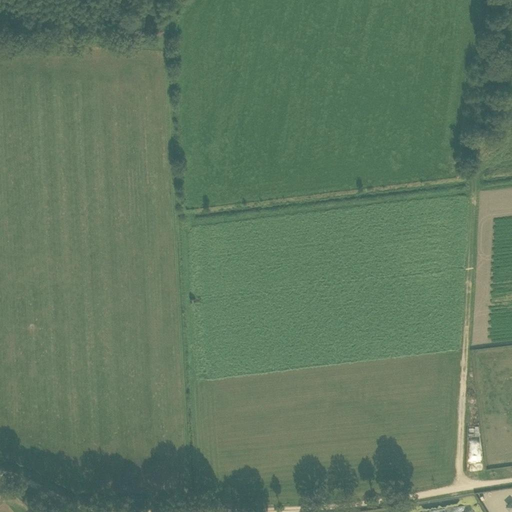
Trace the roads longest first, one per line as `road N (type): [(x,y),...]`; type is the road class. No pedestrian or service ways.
road 1 (track): [(475,191),(461,490)]
road 2 (track): [(305,511),(511,483)]
